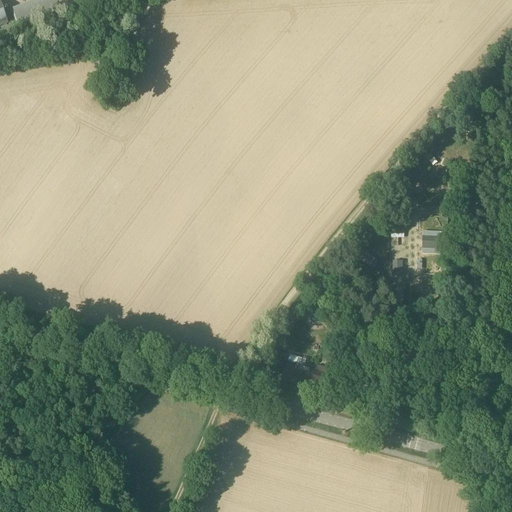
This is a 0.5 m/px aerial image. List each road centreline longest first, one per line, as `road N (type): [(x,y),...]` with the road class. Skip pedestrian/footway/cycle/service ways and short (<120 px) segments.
road 1 (track): [(511,37),(330,249),(231,381),(216,384),(217,404),(180,511)]
road 2 (tertiary): [(511,467),(0,323)]
